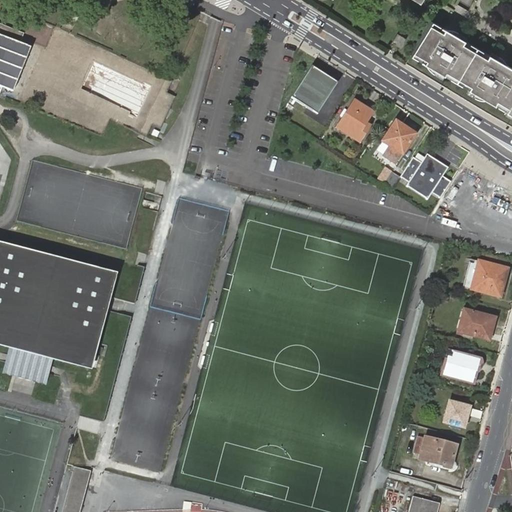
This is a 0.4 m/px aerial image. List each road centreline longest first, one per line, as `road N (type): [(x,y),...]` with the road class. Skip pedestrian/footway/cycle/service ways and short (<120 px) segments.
road 1 (secondary): [(265,0),(511,147)]
road 2 (residential): [(511,369),(475,511)]
